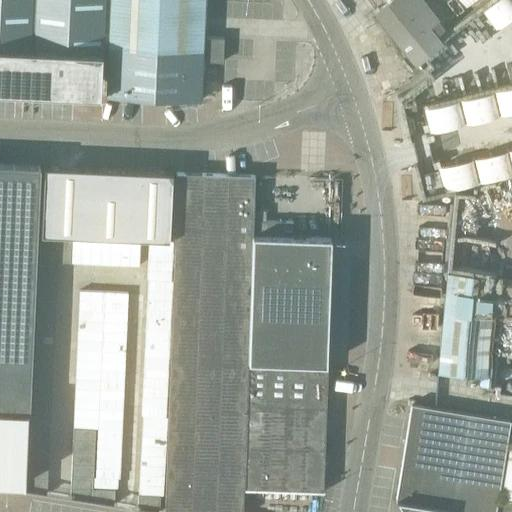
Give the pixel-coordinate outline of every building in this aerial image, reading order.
[(0,0),(0,92),(17,93),(17,94),(18,94),(18,93),(42,94),(42,95),(43,95),(43,94),(73,96),(99,97),(99,96),(100,76),(101,54),(103,54),(105,0),(0,0)] [(110,0),(106,96),(200,100),(204,0),(110,0)] [(420,0),(386,0),(374,10),(415,61),(440,40),(434,32),(442,26),(420,0)] [(207,37),(206,61),(223,62),(224,38),(207,37)] [(29,412),(30,387),(34,296),(34,289),(36,248),(39,187),(40,166),(0,164),(0,479),(0,481),(24,482),(27,412),(29,412)] [(43,166),(40,234),(169,240),(172,172),(43,166)] [(251,277),(253,235),(253,221),(255,176),(176,173),(176,174),(177,174),(164,511),(242,511),(245,446),(247,404),(248,363),(248,361),(250,319),(251,277)] [(293,223),(253,221),(253,235),(293,236),(293,223)] [(293,236),(253,235),(251,277),(329,280),(331,238),(293,236)] [(37,237),(35,273),(57,274),(57,262),(58,238),(37,237)] [(58,238),(57,262),(70,262),(71,239),(58,238)] [(447,272),(438,373),(486,377),(495,277),(447,272)] [(35,273),(35,285),(56,286),(57,274),(35,273)] [(329,280),(251,277),(250,319),(328,322),(329,280)] [(35,285),(34,297),(56,298),(56,286),(35,285)] [(34,297),(34,309),(55,310),(56,298),(34,297)] [(34,309),(33,321),(55,322),(55,310),(34,309)] [(328,322),(250,319),(248,361),(326,364),(328,322)] [(55,322),(33,321),(33,333),(54,334),(55,322)] [(33,333),(32,345),(53,346),(54,334),(33,333)] [(32,345),(32,357),(53,358),(53,346),(32,345)] [(32,357),(31,369),(52,370),(53,358),(32,357)] [(325,407),(326,364),(248,363),(247,404),(325,407)] [(31,369),(31,381),(52,382),(52,370),(31,369)] [(31,381),(30,393),(51,394),(52,382),(31,381)] [(30,393),(30,405),(51,406),(51,394),(30,393)] [(323,448),(326,407),(325,407),(247,404),(245,446),(323,448)] [(511,511),(511,509),(511,501),(498,499),(510,420),(411,404),(396,500),(397,500),(405,511),(511,511)] [(29,413),(29,417),(50,418),(51,406),(30,405),(29,413)] [(29,417),(29,429),(50,430),(50,418),(29,417)] [(95,428),(73,427),(73,439),(95,440),(95,428)] [(29,429),(28,441),(49,442),(50,430),(29,429)] [(73,439),(72,451),(94,452),(95,440),(73,439)] [(28,441),(28,453),(48,454),(49,442),(28,441)] [(322,490),(323,448),(245,446),(244,489),(324,491),(324,490),(322,490)] [(72,451),(72,463),(94,464),(94,452),(72,451)] [(28,453),(27,465),(48,466),(48,454),(28,453)] [(72,463),(71,475),(93,476),(94,464),(72,463)] [(27,465),(26,477),(47,478),(48,466),(27,465)] [(71,475),(71,487),(92,488),(93,476),(71,475)] [(26,477),(26,489),(47,490),(47,478),(26,477)] [(92,488),(92,500),(114,501),(114,489),(92,488)] [(160,494),(138,494),(137,506),(159,506),(160,494)]
